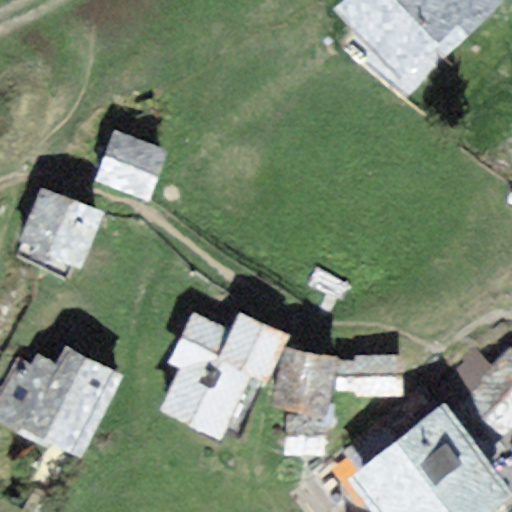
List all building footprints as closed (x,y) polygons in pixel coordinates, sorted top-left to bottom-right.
[(331,0),(404,78),(488,0),(331,0)] [(164,146),(108,126),(89,181),(145,201),(164,146)] [(511,132),(494,144),(511,181),(511,180),(511,132)] [(100,217),(33,187),(5,250),(72,280),(100,217)] [(131,406),(194,437),(227,378),(237,381),(258,328),(215,303),(202,320),(174,306),(147,357),(155,361),(131,406)] [(101,369),(32,333),(0,393),(0,417),(60,449),(101,369)] [(511,400),(511,360),(490,342),(430,410),(472,446),(511,400)] [(303,408),(309,351),(253,344),(246,401),(270,404),(303,408)] [(375,394),(376,354),(324,353),(323,394),(375,394)] [(307,474),(336,511),(438,511),(476,483),(409,396),(307,474)] [(303,408),(270,404),(269,410),(261,409),(256,447),(297,452),(303,408)]
